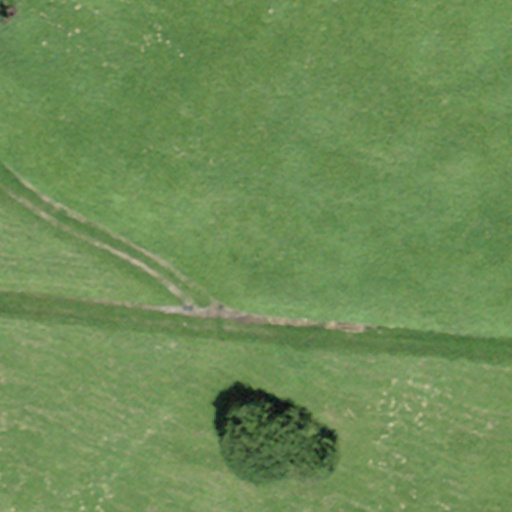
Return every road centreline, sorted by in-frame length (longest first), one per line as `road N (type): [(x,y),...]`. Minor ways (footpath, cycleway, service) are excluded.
road 1 (track): [(0,303),(511,348)]
road 2 (track): [(219,322),(151,264),(34,212),(0,172)]
